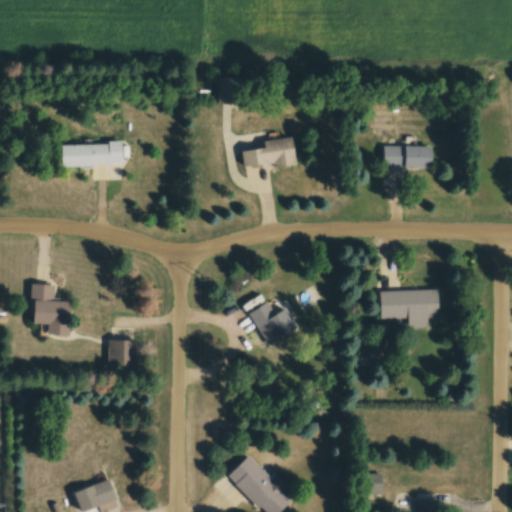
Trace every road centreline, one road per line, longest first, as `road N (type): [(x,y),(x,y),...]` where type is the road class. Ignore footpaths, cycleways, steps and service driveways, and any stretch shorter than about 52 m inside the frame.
road 1 (residential): [(511,235),(289,231),(247,234),(192,254)]
road 2 (residential): [(500,511),(504,235)]
road 3 (residential): [(177,511),(177,341),(192,254)]
road 4 (residential): [(192,254),(105,233),(0,227)]
